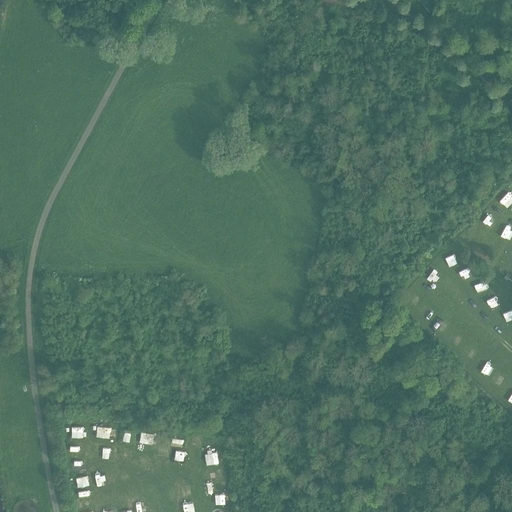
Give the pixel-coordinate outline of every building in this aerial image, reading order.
[(464,280),(473,276),(469,267),(460,271),(464,280)] [(433,269),(425,276),(429,281),(438,273),(433,269)] [(479,292),(488,290),(487,283),(478,284),(479,292)] [(490,308),(502,304),(498,295),(487,299),(490,308)] [(486,374),(491,364),(482,360),(478,369),(486,374)] [(497,373),(493,380),(501,385),(505,378),(497,373)] [(82,436),(92,436),(91,425),(82,425),(82,436)] [(98,425),(97,436),(111,437),(112,426),(98,425)] [(131,441),(133,429),(126,428),(124,440),(131,441)] [(158,443),(158,432),(142,431),(141,442),(158,443)] [(68,435),(70,444),(80,442),(78,433),(68,435)] [(183,448),(184,438),(173,437),(172,447),(183,448)] [(82,457),(80,451),(72,453),(74,459),(82,457)] [(219,468),(210,470),(212,480),(221,478),(219,468)] [(75,482),(77,491),(88,489),(86,480),(75,482)] [(79,497),(81,507),(93,505),(91,494),(79,497)]
